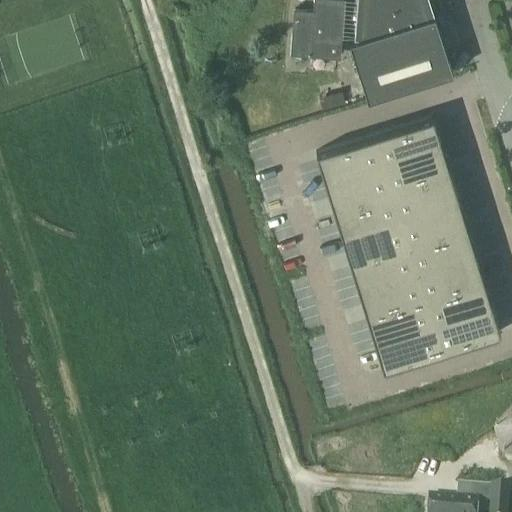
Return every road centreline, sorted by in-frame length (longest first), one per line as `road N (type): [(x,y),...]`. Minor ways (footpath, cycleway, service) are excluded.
road 1 (unknown): [(511,326),(352,381),(281,140),(496,73)]
road 2 (track): [(306,511),(146,0)]
